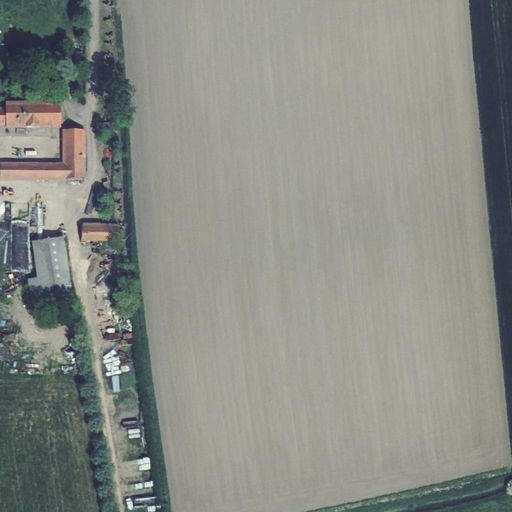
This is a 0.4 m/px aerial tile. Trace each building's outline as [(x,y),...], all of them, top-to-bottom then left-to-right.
[(42,61),(61,102),(76,94),(69,80),(65,82),(53,56),(42,61)] [(0,126),(6,126),(6,128),(61,128),(60,102),(57,102),(57,95),(46,95),(46,96),(23,95),(23,102),(5,102),(5,108),(0,107),(0,126)] [(85,179),(85,130),(62,129),(62,162),(0,161),(0,180),(64,181),(64,180),(85,179)] [(81,223),(81,243),(118,243),(118,224),(81,223)] [(0,270),(11,271),(10,225),(0,225),(0,270)] [(72,299),(64,237),(32,242),(36,278),(27,279),(31,305),(72,299)] [(115,280),(115,290),(125,290),(125,280),(115,280)] [(105,331),(130,330),(130,320),(105,320),(105,331)]
